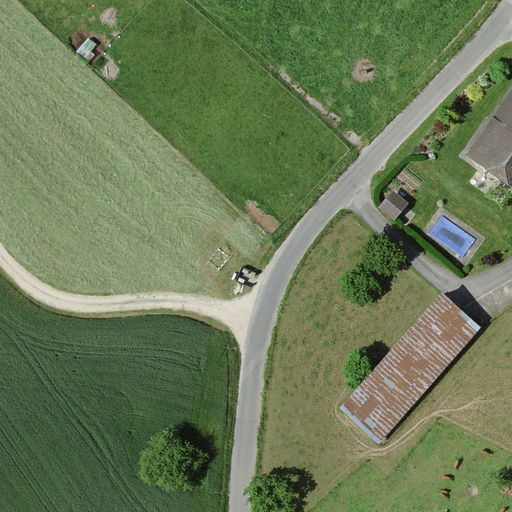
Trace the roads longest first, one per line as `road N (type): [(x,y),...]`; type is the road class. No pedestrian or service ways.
road 1 (unclassified): [(511,8),(294,243),(260,312)]
road 2 (track): [(260,312),(175,296),(87,300),(43,290),(0,253)]
road 3 (unclassified): [(238,511),(260,312)]
